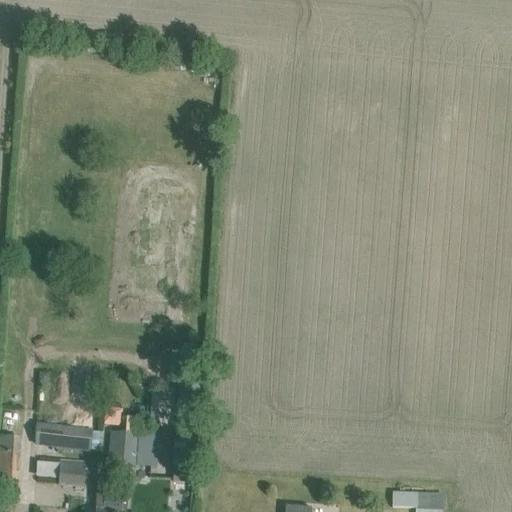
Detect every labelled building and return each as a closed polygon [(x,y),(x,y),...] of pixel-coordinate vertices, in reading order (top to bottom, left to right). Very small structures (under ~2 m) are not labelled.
[(177,425),(173,469),(194,471),(199,426),(200,370),(179,369),(177,425)] [(123,410),(106,407),(104,425),(121,427),(120,433),(110,432),(107,468),(137,470),(141,434),(139,434),(139,418),(122,417),(123,410)] [(92,430),(34,423),(31,444),(90,451),(92,430)] [(1,438),(0,447),(0,502),(16,503),(21,440),(1,438)] [(61,464),(59,484),(101,487),(103,462),(61,459),(61,464)] [(392,502),(392,507),(416,509),(417,494),(393,493),(392,502)]
